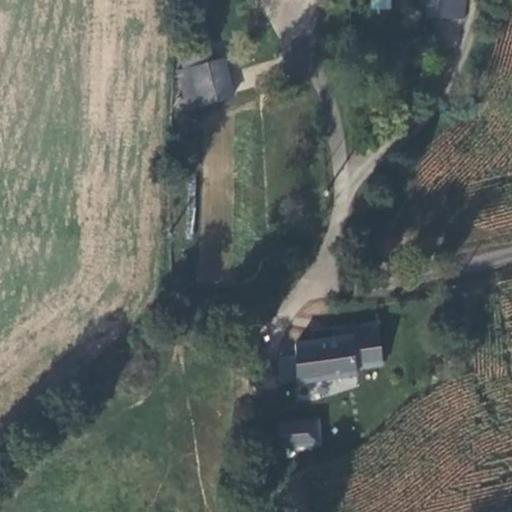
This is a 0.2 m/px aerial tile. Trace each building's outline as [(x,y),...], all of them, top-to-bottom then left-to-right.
[(370,0),(370,10),(391,10),(390,0),(370,0)] [(467,0),(420,0),(420,4),(425,15),(465,19),(467,0)] [(184,67),(193,106),(226,97),(216,58),(184,67)] [(296,362),(289,363),(294,385),(356,374),(356,371),(383,367),(377,322),(330,327),(331,337),(293,342),(296,362)] [(320,450),(321,421),(278,420),(278,449),(320,450)]
